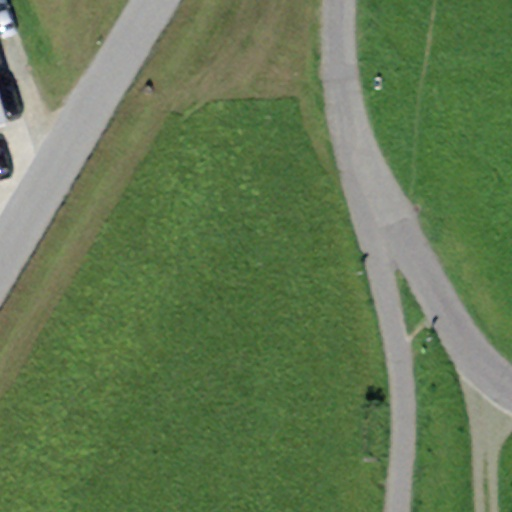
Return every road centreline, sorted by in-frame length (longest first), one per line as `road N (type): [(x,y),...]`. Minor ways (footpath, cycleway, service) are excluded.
road 1 (residential): [(511,398),(490,391),(367,211),(336,73),(333,0)]
road 2 (residential): [(0,260),(157,0)]
